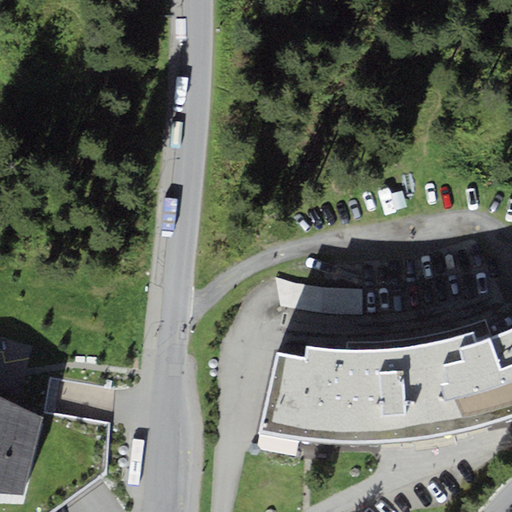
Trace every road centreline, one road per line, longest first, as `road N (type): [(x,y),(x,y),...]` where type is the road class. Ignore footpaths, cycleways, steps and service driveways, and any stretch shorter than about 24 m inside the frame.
road 1 (unknown): [(221,511),(244,335),(279,325),(470,313),(494,299),(508,256),(485,228),(465,224),(287,248),(248,263),(170,322)]
road 2 (residential): [(159,511),(195,0)]
